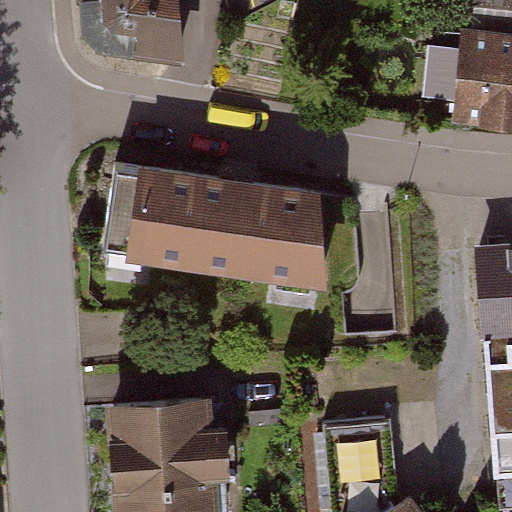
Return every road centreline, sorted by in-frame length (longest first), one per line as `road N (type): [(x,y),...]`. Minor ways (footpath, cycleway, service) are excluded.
road 1 (residential): [(511,175),(447,174),(26,98)]
road 2 (residential): [(26,98),(59,511)]
